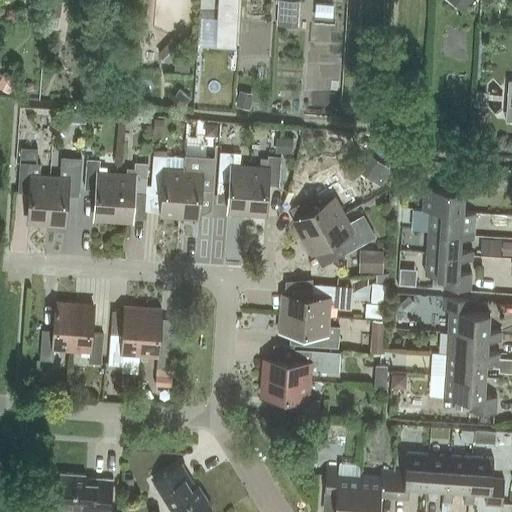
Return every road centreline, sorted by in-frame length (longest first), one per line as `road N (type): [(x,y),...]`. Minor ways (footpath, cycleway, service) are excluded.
road 1 (unclassified): [(218,421),(0,408)]
road 2 (residential): [(224,277),(17,262)]
road 3 (residential): [(218,421),(224,277)]
